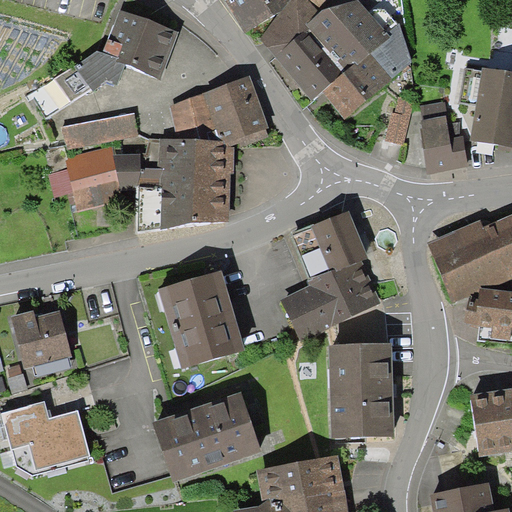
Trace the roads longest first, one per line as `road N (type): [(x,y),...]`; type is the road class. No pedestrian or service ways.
road 1 (residential): [(0,286),(226,240),(280,221),(332,179)]
road 2 (residential): [(332,179),(256,66),(199,0)]
road 3 (residential): [(430,344),(433,386),(402,474),(401,511)]
road 4 (residential): [(416,202),(413,251),(430,344)]
